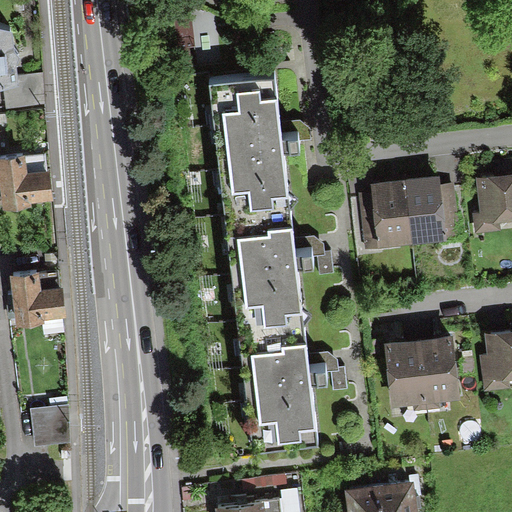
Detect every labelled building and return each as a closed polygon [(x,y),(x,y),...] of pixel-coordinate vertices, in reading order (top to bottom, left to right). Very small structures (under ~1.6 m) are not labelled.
[(201,63),(225,62),(223,12),(199,14),(201,63)] [(0,78),(1,78),(5,107),(47,102),(43,70),(18,73),(16,56),(20,47),(14,40),(13,20),(0,14),(0,78)] [(274,73),(206,81),(251,451),(319,443),(309,358),(296,249),(286,165),(274,73)] [(2,149),(0,149),(0,171),(4,201),(32,198),(31,194),(53,191),(50,162),(28,165),(26,146),(2,149)] [(443,171),(363,181),(371,242),(450,233),(443,171)] [(511,180),(478,184),(483,235),(511,232),(511,180)] [(37,277),(14,277),(16,342),(43,341),(42,330),(57,329),(56,300),(38,301),(37,277)] [(511,331),(485,334),(492,393),(511,390),(511,331)] [(451,338),(386,346),(395,415),(460,407),(451,338)] [(66,414),(32,416),(34,449),(68,447),(66,414)] [(412,511),(410,482),(348,488),(350,511),(412,511)] [(270,511),(269,498),(215,503),(216,511),(270,511)]
